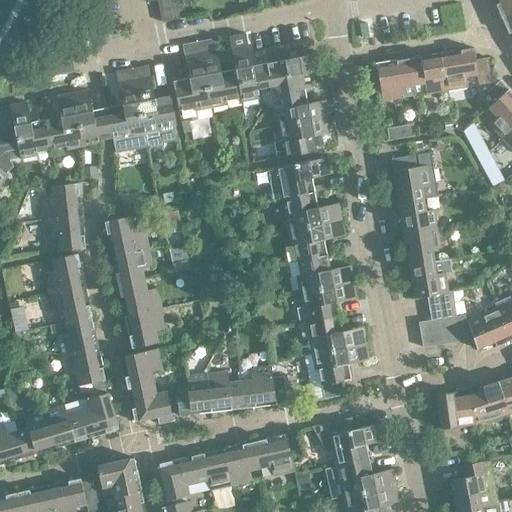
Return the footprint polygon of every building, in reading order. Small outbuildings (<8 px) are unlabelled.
[(159,0),(158,0),(160,11),(184,6),(182,0),(159,0)] [(502,20),(511,15),(511,0),(499,0),(504,9),(499,12),(502,20)] [(186,17),(184,6),(160,11),(162,21),(186,17)] [(511,28),(511,15),(502,20),(505,29),(511,27),(511,28)] [(215,39),(199,42),(211,109),(228,106),(227,102),(242,99),(236,69),(221,72),(215,39)] [(174,81),(180,111),(195,108),(196,112),(211,109),(199,42),(183,45),(189,78),(174,81)] [(231,48),(236,69),(242,99),(242,103),(260,100),(258,89),(271,87),(266,63),(252,66),(248,45),(231,48)] [(47,53),(49,65),(72,60),(70,49),(47,53)] [(447,90),(455,89),(467,87),(466,77),(477,75),(478,85),(492,83),(488,58),(475,59),(474,49),(462,50),(462,55),(442,57),(447,90)] [(273,86),(283,93),(305,89),(302,73),(324,68),(321,53),(266,63),(271,87),(273,86)] [(422,57),(409,59),(413,84),(424,83),(426,93),(447,90),(442,57),(422,60),(422,57)] [(402,86),(413,84),(409,59),(397,60),(398,65),(378,68),(383,100),(404,97),(402,86)] [(74,71),(72,60),(49,65),(51,75),(74,71)] [(155,99),(153,89),(149,65),(133,69),(148,146),(148,148),(165,145),(164,142),(178,139),(175,124),(177,124),(173,96),(155,99)] [(108,107),(113,136),(117,152),(148,146),(133,69),(117,72),(123,104),(108,107)] [(488,125),(502,140),(511,130),(511,96),(499,82),(480,99),(496,118),(488,125)] [(308,103),(305,89),(283,93),(286,108),(276,110),(280,126),(332,116),(329,99),(308,103)] [(90,90),(74,93),(72,93),(83,146),(99,143),(98,139),(105,137),(113,136),(108,107),(100,109),(93,110),(90,90)] [(67,149),(83,146),(72,93),(57,96),(61,116),(45,119),(51,148),(66,145),(67,149)] [(36,151),(51,148),(45,119),(31,122),(27,102),(10,105),(12,115),(14,125),(16,135),(0,137),(0,141),(10,160),(37,155),(36,151)] [(317,151),(314,135),(335,131),(332,116),(280,126),(283,142),(275,143),(278,159),(317,151)] [(387,130),(389,141),(414,137),(412,125),(387,130)] [(445,135),(453,133),(451,126),(444,127),(445,135)] [(511,130),(502,140),(511,151),(511,130)] [(13,166),(10,160),(0,141),(0,183),(7,176),(5,174),(13,166)] [(392,157),(394,171),(399,204),(425,200),(438,198),(430,151),(392,157)] [(275,201),(286,199),(315,193),(312,178),(318,176),(333,173),(330,157),(269,170),(275,201)] [(42,199),(44,220),(77,216),(75,196),(79,196),(78,183),(51,186),(53,198),(42,199)] [(318,208),(315,193),(286,199),(289,213),(286,214),(289,230),(343,219),(340,204),(328,206),(318,208)] [(123,202),(126,213),(143,210),(140,199),(123,202)] [(399,204),(400,207),(404,234),(437,229),(434,209),(426,211),(425,200),(399,204)] [(494,203),(487,207),(492,217),(500,213),(494,203)] [(77,216),(44,220),(46,240),(57,239),(58,250),(85,247),(83,234),(79,235),(77,216)] [(131,216),(127,217),(105,221),(107,234),(112,233),(116,252),(148,245),(144,225),(133,227),(131,216)] [(491,221),(494,233),(507,231),(504,218),(491,221)] [(325,239),(334,237),(346,235),(343,219),(289,230),(292,246),(286,247),(289,262),(328,255),(325,239)] [(176,229),(164,232),(165,240),(177,238),(176,229)] [(437,229),(404,234),(409,266),(434,262),(433,251),(440,250),(437,229)] [(118,284),(144,279),(142,268),(153,266),(148,245),(116,252),(120,271),(116,272),(118,284)] [(43,272),(48,293),(80,286),(76,267),(80,266),(77,253),(51,259),(53,270),(43,272)] [(331,269),(328,255),(289,262),(292,277),(298,276),(301,292),(344,284),(356,282),(352,265),(331,269)] [(409,266),(415,299),(427,297),(427,299),(447,296),(447,294),(443,273),(436,274),(434,262),(409,266)] [(28,294),(40,292),(38,277),(3,281),(6,305),(29,302),(28,294)] [(129,315),(162,308),(157,287),(147,290),(144,279),(118,284),(121,296),(125,295),(129,315)] [(260,292),(278,290),(277,279),(259,281),(260,292)] [(180,303),(193,298),(186,281),(173,287),(180,303)] [(356,282),(344,284),(301,292),(304,307),(297,308),(300,324),(340,316),(337,302),(359,297),(356,282)] [(62,311),(65,322),(91,316),(88,304),(84,305),(80,286),(48,293),(52,313),(62,311)] [(452,293),(447,294),(447,296),(427,299),(429,310),(454,306),(452,293)] [(497,309),(510,342),(511,341),(511,302),(510,298),(495,304),(497,309)] [(456,318),(454,306),(429,310),(431,322),(443,320),(456,318)] [(133,334),(129,335),(132,348),(158,342),(155,330),(166,328),(162,308),(129,315),(133,334)] [(24,331),(49,327),(46,309),(21,313),(24,331)] [(510,342),(497,309),(468,321),(474,341),(476,349),(492,342),(495,348),(510,342)] [(57,335),(61,355),(94,348),(89,329),(94,328),(91,316),(65,322),(67,333),(57,335)] [(340,316),(300,324),(303,340),(310,339),(314,354),(368,343),(365,326),(343,331),(340,316)] [(460,343),(474,341),(468,321),(467,317),(456,318),(460,343)] [(460,343),(456,318),(443,320),(445,333),(447,345),(460,343)] [(419,324),(421,337),(445,333),(443,320),(431,322),(419,324)] [(24,330),(12,333),(15,350),(28,347),(24,330)] [(447,345),(445,333),(421,337),(423,349),(447,345)] [(267,344),(271,361),(299,354),(295,338),(267,344)] [(350,363),(360,361),(371,359),(368,343),(314,354),(317,370),(320,369),(326,397),(344,394),(342,381),(353,378),(350,363)] [(78,385),(84,384),(91,382),(92,390),(98,389),(107,386),(102,367),(98,368),(94,348),(61,355),(66,376),(76,374),(78,385)] [(125,376),(128,388),(154,382),(152,371),(162,369),(157,348),(125,355),(130,375),(125,376)] [(275,398),(274,377),(273,367),(251,369),(252,380),(242,381),(244,406),(256,405),(255,400),(275,398)] [(229,371),(209,373),(212,405),(232,403),(232,408),(244,406),(242,381),(230,382),(229,371)] [(212,405),(209,373),(186,375),(187,386),(176,387),(179,413),(193,411),(192,406),(212,405)] [(274,377),(275,398),(276,404),(288,402),(285,376),(274,377)] [(511,378),(497,383),(506,414),(511,412),(511,378)] [(91,382),(84,384),(87,398),(65,404),(68,415),(79,411),(86,437),(118,428),(108,392),(99,394),(98,389),(92,390),(91,382)] [(157,416),(171,413),(167,391),(156,394),(154,382),(128,388),(130,400),(134,399),(136,407),(132,408),(135,421),(157,416)] [(483,392),(468,396),(475,423),(506,414),(497,383),(481,388),(483,392)] [(451,392),(442,394),(436,394),(441,428),(475,423),(468,396),(452,398),(451,392)] [(65,404),(45,410),(54,442),(73,436),(75,441),(86,437),(79,411),(68,415),(65,404)] [(28,426),(18,429),(25,455),(37,452),(35,447),(54,442),(45,410),(25,416),(28,426)] [(157,416),(159,424),(173,421),(171,413),(157,416)] [(370,459),(366,444),(387,439),(383,423),(355,429),(353,418),(313,427),(329,453),(338,451),(341,465),(370,459)] [(14,458),(25,455),(18,429),(7,432),(4,422),(0,423),(0,457),(13,454),(14,458)] [(285,435),(286,439),(293,461),(304,458),(298,432),(285,435)] [(266,440),(255,442),(260,468),(272,465),(274,475),(295,470),(293,461),(286,439),(267,444),(266,440)] [(250,470),(260,468),(255,442),(243,445),(244,449),(224,453),(232,485),(253,481),(250,470)] [(193,463),(194,463),(199,482),(210,480),(212,490),(232,485),(224,453),(205,458),(204,454),(192,456),(193,463)] [(112,485),(115,495),(133,491),(131,480),(138,478),(134,457),(97,465),(102,487),(112,485)] [(188,484),(199,482),(194,463),(193,463),(181,466),(180,459),(158,464),(163,487),(166,500),(190,494),(188,484)] [(395,468),(383,471),(373,473),(370,459),(341,465),(345,480),(341,481),(345,497),(398,485),(395,468)] [(450,481),(456,511),(460,511),(498,505),(490,461),(459,467),(461,479),(450,481)] [(311,474),(299,476),(302,493),(315,490),(311,474)] [(69,485),(50,489),(54,511),(76,511),(75,506),(86,504),(84,492),(92,490),(88,476),(68,480),(69,485)] [(381,511),(380,506),(402,501),(398,485),(345,497),(348,511),(381,511)] [(159,501),(166,500),(163,487),(156,488),(159,501)] [(17,492),(21,511),(54,511),(50,489),(31,493),(30,489),(17,492)] [(107,511),(140,511),(139,503),(143,502),(141,490),(133,491),(115,495),(117,506),(107,509),(107,511)] [(6,499),(0,500),(0,511),(21,511),(17,492),(5,495),(6,499)] [(191,511),(190,502),(164,506),(164,511),(202,511),(202,510),(192,511),(191,511)]
